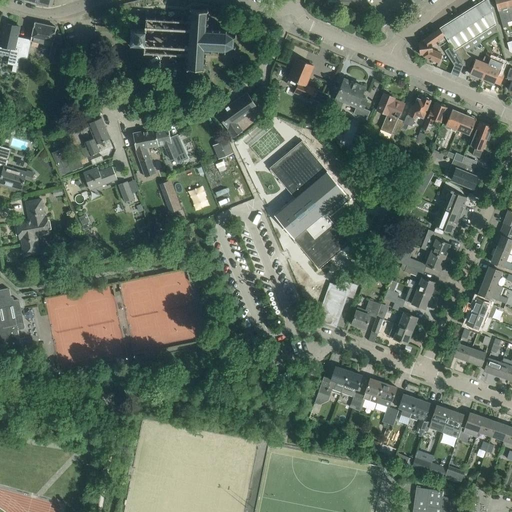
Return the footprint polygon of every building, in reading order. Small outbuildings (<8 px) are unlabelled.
[(335,0),(335,9),(360,12),(361,0),(335,0)] [(497,32),(496,24),(491,7),(490,7),(488,0),(484,0),(439,28),(448,41),(452,46),(454,49),(454,50),(458,55),(465,50),(466,51),(497,32)] [(511,20),(505,0),(495,0),(503,27),(508,25),(507,21),(511,20)] [(226,31),(227,28),(225,28),(225,30),(220,30),(220,28),(218,27),(218,30),(213,30),(213,27),(211,27),(211,30),(205,29),(206,24),(208,24),(208,23),(206,23),(206,18),(209,18),(209,16),(206,16),(207,11),(209,9),(207,8),(205,10),(192,9),(190,7),(189,8),(191,10),(190,15),(188,14),(188,16),(190,16),(190,21),(188,51),(187,60),(185,60),(185,62),(187,62),(187,66),(185,68),(186,70),(188,68),(202,69),(203,71),(205,69),(203,67),(203,62),(206,63),(206,61),(204,61),(204,56),(206,56),(206,55),(210,55),(211,52),(212,50),(217,50),(217,52),(218,53),(218,50),(223,50),(223,53),(225,53),(225,50),(232,46),(235,48),(236,47),(233,45),(234,37),(236,36),(236,34),(233,35),(226,31)] [(30,40),(24,38),(20,57),(27,60),(32,41),(51,45),(48,58),(58,61),(62,43),(61,43),(61,41),(60,34),(55,33),(56,27),(34,22),(30,40)] [(24,38),(17,36),(19,26),(5,23),(0,44),(0,45),(11,48),(7,64),(13,65),(12,71),(16,72),(18,66),(20,57),(24,38)] [(144,42),(145,31),(147,29),(146,27),(143,29),(140,28),(133,28),(131,26),(129,27),(131,30),(130,40),(128,43),(130,45),(132,43),(139,43),(140,45),(142,45),(143,44),(144,44),(145,45),(146,43),(144,42)] [(448,41),(439,28),(421,40),(422,42),(418,42),(420,54),(423,54),(424,56),(438,62),(442,53),(433,49),(431,44),(437,41),(441,46),(448,41)] [(452,46),(445,50),(454,65),(461,60),(458,55),(454,50),(454,49),(452,46)] [(473,64),(469,73),(481,78),(487,64),(490,58),(493,51),(488,49),(485,56),(484,56),(482,62),(475,59),(473,64)] [(468,67),(472,57),(466,51),(465,50),(458,55),(461,60),(463,64),(463,65),(468,67)] [(487,64),(481,78),(494,83),(494,82),(500,85),(504,75),(505,71),(493,66),(495,60),(494,60),(497,53),(493,51),(490,58),(487,64)] [(328,94),(314,88),(305,84),(313,65),(297,58),(289,78),(287,83),(297,87),(295,92),(324,104),(328,94)] [(361,96),(365,87),(344,78),(335,99),(329,97),(324,108),(338,114),(344,100),(363,109),(367,99),(361,96)] [(258,107),(247,92),(237,99),(229,105),(228,105),(224,108),(217,113),(227,129),(228,129),(233,137),(243,130),(237,122),(258,107)] [(398,118),(400,112),(404,103),(394,99),(394,97),(384,93),(377,109),(387,114),(381,130),(391,134),(392,133),(398,136),(402,126),(404,122),(398,118)] [(423,117),(426,109),(430,100),(429,99),(428,98),(425,97),(424,97),(418,95),(414,106),(411,105),(404,122),(402,126),(407,128),(409,124),(412,125),(416,114),(423,117)] [(441,122),(443,116),(447,107),(445,106),(446,105),(441,103),(440,104),(435,102),(432,110),(430,109),(422,128),(429,131),(434,119),(441,122)] [(457,130),(464,114),(452,109),(448,118),(445,125),(457,130)] [(472,128),(476,119),(464,114),(457,130),(469,134),(472,128)] [(110,138),(102,117),(92,121),(78,127),(81,132),(90,129),(94,138),(84,142),(86,146),(82,148),(85,157),(100,151),(97,143),(101,142),(110,138)] [(479,157),(486,139),(488,140),(491,134),(489,133),(491,126),(489,125),(490,124),(484,122),(483,123),(479,121),(476,131),(470,146),(475,147),(472,154),(479,157)] [(69,124),(61,127),(63,133),(71,129),(69,124)] [(172,143),(170,136),(168,126),(155,129),(158,145),(164,144),(171,159),(177,156),(172,143)] [(447,129),(441,127),(438,135),(444,137),(447,129)] [(156,172),(147,147),(158,145),(155,129),(133,133),(137,152),(145,175),(156,172)] [(424,134),(419,132),(416,140),(421,142),(424,134)] [(227,140),(219,143),(222,150),(217,152),(219,158),(232,152),(227,140)] [(302,140),(269,167),(295,197),(274,214),(319,268),(351,241),(326,211),(332,206),(336,211),(351,199),(302,140)] [(11,148),(0,145),(0,157),(7,160),(11,148)] [(455,154),(453,159),(461,162),(464,155),(456,152),(455,154)] [(461,162),(465,163),(474,167),(477,161),(464,155),(461,162)] [(463,170),(465,163),(461,162),(453,159),(449,170),(454,172),(451,179),(473,188),(477,176),(463,170)] [(32,180),(34,173),(27,170),(26,172),(4,165),(0,177),(0,182),(22,189),(25,178),(32,180)] [(117,179),(112,166),(99,171),(98,167),(83,172),(89,188),(97,185),(97,187),(108,183),(117,179)] [(425,169),(423,173),(431,178),(433,173),(425,169)] [(127,181),(118,184),(125,201),(133,197),(127,181)] [(61,187),(52,189),(54,196),(62,194),(61,187)] [(173,188),(161,193),(168,213),(180,209),(173,188)] [(463,204),(467,197),(453,191),(454,190),(451,189),(450,190),(447,189),(443,197),(448,199),(444,209),(462,216),(466,205),(463,204)] [(50,232),(47,216),(44,216),(41,199),(26,202),(29,219),(16,222),(19,238),(21,238),(24,255),(40,253),(36,235),(50,232)] [(457,226),(462,216),(444,209),(440,218),(436,217),(432,225),(436,226),(435,227),(438,228),(439,227),(452,233),(455,225),(457,226)] [(511,219),(505,217),(503,223),(504,223),(511,226),(511,219)] [(409,221),(402,240),(409,243),(417,224),(409,221)] [(511,226),(504,223),(498,237),(500,238),(496,249),(508,254),(511,244),(511,226)] [(450,244),(440,240),(442,234),(429,229),(422,247),(421,247),(421,248),(428,250),(445,257),(450,244)] [(424,272),(426,265),(440,270),(445,257),(428,250),(425,258),(428,259),(426,263),(409,257),(411,254),(395,247),(391,258),(402,263),(407,265),(424,272)] [(511,263),(506,261),(508,254),(496,249),(491,261),(511,269),(511,263)] [(430,295),(435,282),(422,277),(424,272),(407,265),(402,263),(401,267),(402,269),(405,270),(404,271),(421,277),(419,284),(415,282),(412,288),(416,290),(430,295)] [(489,266),(484,279),(496,284),(502,271),(498,270),(489,266)] [(372,272),(367,271),(359,292),(365,294),(372,272)] [(340,317),(351,283),(339,279),(337,285),(329,283),(320,310),(316,320),(336,327),(340,317)] [(484,279),(479,292),(488,296),(491,297),(506,303),(508,298),(501,295),(504,287),(496,284),(484,279)] [(25,326),(19,300),(17,299),(12,300),(9,289),(8,288),(0,289),(0,345),(2,346),(19,343),(20,341),(18,329),(24,328),(25,326)] [(384,298),(394,302),(403,306),(405,300),(397,296),(398,293),(388,288),(384,298)] [(425,308),(430,295),(416,290),(412,303),(425,308)] [(477,297),(472,310),(484,315),(491,318),(497,305),(489,302),(486,301),(477,297)] [(376,316),(381,304),(369,299),(364,312),(356,310),(355,314),(351,324),(365,329),(370,315),(376,317),(376,316)] [(401,311),(403,306),(394,302),(392,308),(401,311)] [(472,310),(467,323),(478,328),(479,328),(486,331),(491,318),(484,315),(472,310)] [(412,330),(417,317),(408,313),(404,312),(398,325),(412,330)] [(378,333),(383,319),(376,316),(376,317),(368,340),(374,342),(375,342),(374,342),(378,333)] [(407,343),(412,330),(398,325),(394,323),(388,336),(407,343)] [(490,337),(485,336),(482,343),(488,345),(490,337)] [(468,360),(472,348),(459,343),(454,355),(468,360)] [(481,365),(484,355),(485,353),(472,348),(468,360),(481,365)] [(487,361),(484,370),(497,375),(502,363),(488,358),(487,361)] [(511,366),(502,363),(497,375),(510,379),(511,374),(511,366)] [(330,395),(332,388),(341,391),(342,388),(349,370),(335,365),(330,381),(323,379),(315,402),(320,404),(328,400),(330,395)] [(355,392),(362,374),(349,370),(342,388),(341,391),(354,396),(351,406),(354,408),(359,394),(355,392)] [(290,372),(271,375),(272,379),(272,381),(291,378),(290,373),(290,372)] [(376,402),(383,382),(370,377),(365,392),(366,392),(365,396),(359,394),(354,408),(360,410),(364,398),(376,402)] [(391,401),(396,387),(383,382),(376,402),(387,406),(382,421),(388,423),(393,408),(389,407),(391,401)] [(409,417),(416,398),(403,393),(398,407),(403,409),(401,414),(409,417)] [(425,416),(426,412),(430,402),(416,398),(409,417),(416,420),(417,418),(420,419),(417,427),(424,430),(427,421),(423,420),(424,416),(425,416)] [(445,423),(450,409),(436,405),(429,427),(442,432),(445,423)] [(393,425),(398,410),(393,408),(388,423),(393,425)] [(445,423),(442,432),(458,437),(461,427),(459,426),(460,423),(463,414),(450,409),(445,423)] [(478,431),(483,417),(470,412),(463,432),(476,437),(478,431)] [(491,435),(496,421),(483,417),(478,431),(491,435)] [(504,440),(509,426),(496,421),(491,435),(504,440)] [(357,431),(355,438),(361,440),(364,434),(357,431)] [(374,439),(371,447),(377,449),(380,441),(374,439)] [(483,441),(480,449),(486,451),(489,443),(483,441)] [(489,443),(486,451),(491,452),(494,445),(489,443)] [(397,452),(395,460),(410,467),(414,457),(411,456),(410,458),(397,452)] [(415,456),(412,465),(429,471),(432,462),(415,456)] [(432,462),(429,471),(444,476),(447,468),(432,462)] [(447,468),(444,476),(460,482),(464,471),(448,465),(447,468)] [(479,476),(477,484),(484,486),(486,478),(479,476)] [(449,511),(450,504),(441,503),(442,491),(416,487),(412,511),(449,511)] [(442,496),(441,503),(450,504),(451,497),(442,496)]
